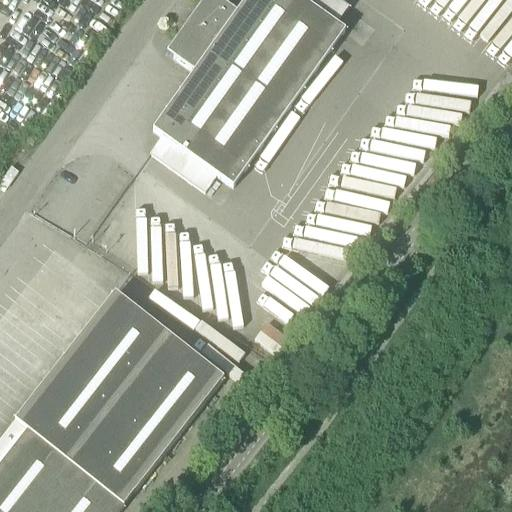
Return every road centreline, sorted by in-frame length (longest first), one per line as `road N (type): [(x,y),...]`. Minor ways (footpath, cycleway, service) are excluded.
road 1 (unclassified): [(196,511),(443,198),(511,132)]
road 2 (unclassified): [(0,230),(164,0)]
